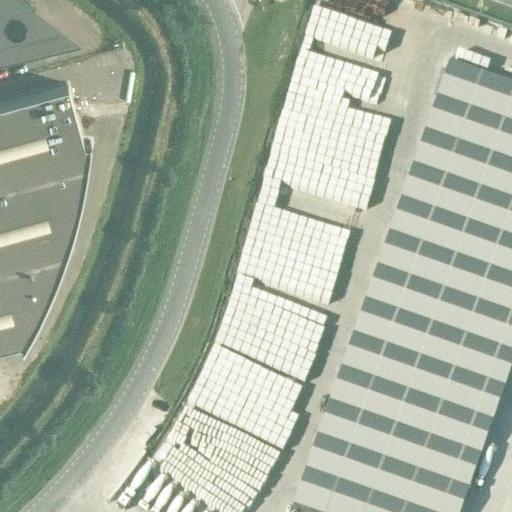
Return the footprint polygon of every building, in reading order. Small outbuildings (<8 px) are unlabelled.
[(0,0),(0,46),(19,41),(35,3),(29,0),(0,0)] [(373,51),(376,25),(352,22),(349,48),(373,51)] [(482,511),(511,413),(511,83),(445,64),(311,511),(482,511)] [(22,345),(20,347),(22,348),(26,341),(30,334),(38,319),(43,308),(50,293),(53,286),(56,278),(61,267),(65,256),(69,244),(72,232),(76,220),(78,213),(80,201),(83,189),(85,177),(87,169),(88,161),(90,149),(90,141),(89,140),(88,143),(84,142),(68,84),(0,102),(0,346),(18,342),(22,345)] [(331,261),(335,237),(291,229),(288,244),(279,242),(275,261),(317,269),(319,259),(331,261)]
